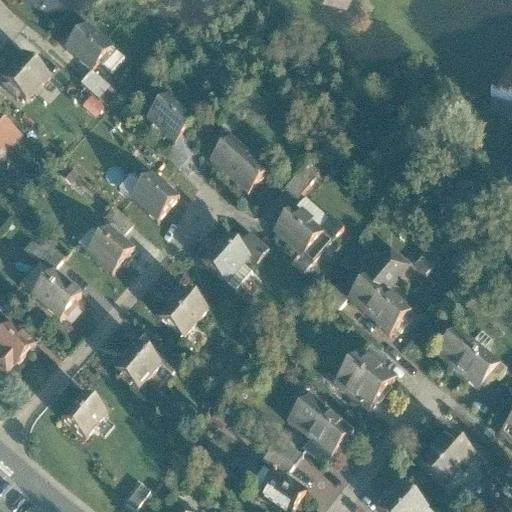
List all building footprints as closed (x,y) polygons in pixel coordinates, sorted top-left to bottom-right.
[(25,0),(46,18),(61,0),(25,0)] [(85,26),(62,51),(89,76),(112,51),(85,26)] [(21,55),(0,77),(0,81),(25,105),(48,79),(21,55)] [(511,72),(493,104),(511,115),(511,72)] [(100,101),(111,88),(92,73),(82,85),(100,101)] [(167,98),(144,124),(171,149),(194,122),(167,98)] [(228,136),(244,118),(236,111),(220,129),(228,136)] [(0,123),(0,156),(3,160),(20,140),(0,123)] [(227,141),(207,165),(246,199),(266,175),(227,141)] [(296,202),(314,182),(302,172),(284,192),(296,202)] [(150,178),(128,204),(156,228),(178,203),(150,178)] [(294,210),(271,237),(310,270),(342,233),(329,222),(320,231),(294,210)] [(107,231),(120,243),(133,229),(112,212),(104,222),(111,227),(107,231)] [(107,231),(84,257),(110,279),(132,254),(120,243),(107,231)] [(249,237),(237,250),(249,261),(256,267),(269,253),(249,237)] [(225,289),(249,261),(237,250),(223,238),(199,266),(225,289)] [(23,255),(49,275),(62,261),(36,240),(23,255)] [(347,304),(389,340),(413,311),(395,295),(413,273),(393,256),(374,278),(372,275),(347,304)] [(49,275),(28,300),(57,325),(78,301),(49,275)] [(183,342),(206,313),(180,292),(157,321),(183,342)] [(32,349),(8,328),(0,337),(0,379),(3,382),(32,349)] [(456,334),(435,360),(477,395),(499,369),(456,334)] [(137,394),(160,368),(136,347),(113,373),(137,394)] [(358,355),(331,390),(368,418),(394,383),(380,372),(384,366),(367,352),(362,359),(358,355)] [(85,443),(106,418),(81,398),(61,423),(85,443)] [(306,401),(285,427),(311,447),(304,455),(324,471),(352,438),(306,401)] [(511,427),(500,442),(511,452),(511,427)] [(287,480),(303,460),(268,430),(251,450),(287,480)] [(447,496),(479,464),(449,434),(417,466),(447,496)] [(276,475),(256,503),(269,511),(296,511),(307,496),(276,475)] [(427,511),(428,511),(401,487),(378,511),(427,511)] [(130,511),(137,511),(149,497),(139,490),(126,508),(130,511)]
